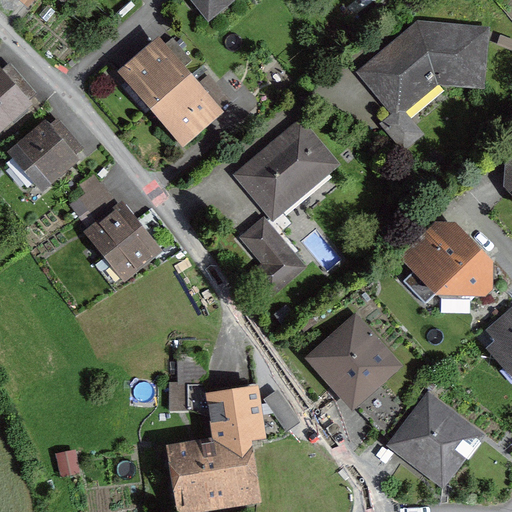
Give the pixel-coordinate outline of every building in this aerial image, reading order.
[(196,0),(209,15),(227,0),(196,0)] [(401,42),(388,54),(386,52),(361,73),(396,114),(384,124),(404,147),(419,134),(400,112),(436,82),(481,86),(486,31),(419,25),(400,40),(401,42)] [(128,74),(156,105),(187,78),(180,70),(192,61),(172,38),(161,48),(160,46),(128,74)] [(14,121),(25,112),(21,107),(33,96),(7,66),(0,72),(0,124),(10,116),(14,121)] [(215,110),(187,78),(156,105),(183,137),(215,110)] [(61,174),(72,164),(68,160),(80,149),(56,121),(6,164),(27,188),(38,178),(42,182),(57,169),(61,174)] [(239,175),(272,215),(334,164),(300,124),(272,148),(273,150),(270,153),(268,151),(239,175)] [(100,183),(80,198),(88,209),(109,194),(100,183)] [(97,221),(117,206),(109,194),(88,209),(97,221)] [(91,233),(125,275),(155,251),(121,209),(91,233)] [(242,238),(265,264),(253,274),(267,291),(283,277),(285,280),(302,265),(263,220),(242,238)] [(487,289),(488,264),(455,230),(446,239),(435,228),(404,258),(416,270),(403,281),(425,304),(441,288),(487,289)] [(495,348),(511,367),(511,313),(491,332),(501,343),(495,348)] [(355,319),(311,359),(352,405),(377,383),(371,375),(390,358),(355,319)] [(178,385),(202,385),(201,356),(178,356),(178,385)] [(216,443),(246,439),(263,436),(255,389),(209,396),(216,443)] [(470,430),(429,398),(393,445),(442,482),(462,456),(455,450),(470,430)] [(180,503),(255,491),(246,439),(216,443),(172,450),(180,503)]
